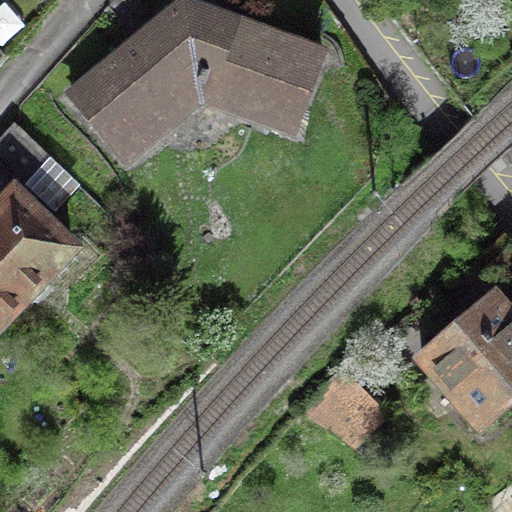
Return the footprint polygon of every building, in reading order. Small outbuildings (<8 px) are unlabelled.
[(162,125),(201,94),(293,128),(320,55),(220,16),(226,0),(183,0),(184,0),(70,96),(122,158),(131,150),(135,154),(165,128),(162,125)] [(53,159),(17,127),(0,146),(0,154),(30,185),(53,159)] [(13,191),(0,204),(0,320),(21,299),(36,300),(51,286),(44,275),(71,247),(13,191)] [(511,244),(505,238),(474,261),(488,279),(511,256),(511,244)] [(481,426),(511,398),(511,321),(489,296),(420,356),(481,426)] [(340,368),(298,410),(349,445),(383,411),(340,368)]
